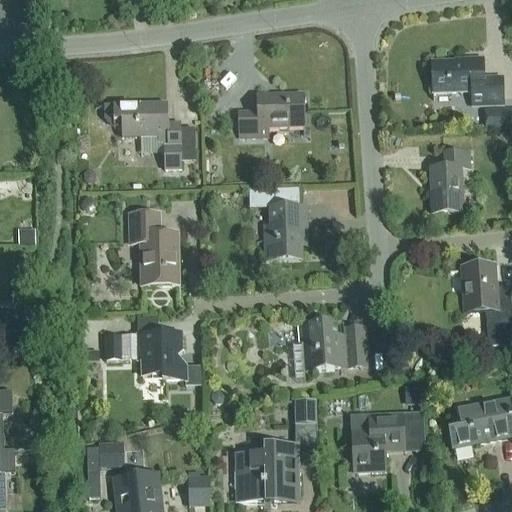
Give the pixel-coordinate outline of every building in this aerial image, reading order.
[(504,107),(504,80),(484,81),(484,64),(433,65),(434,95),(472,94),(472,108),(504,107)] [(268,130),(304,130),(304,98),(258,98),(258,114),(239,114),(239,139),(268,139),(268,130)] [(164,107),(120,108),(104,108),(105,123),(112,131),(120,131),(120,140),(159,140),(159,145),(163,145),(164,172),(181,172),(180,126),(168,126),(168,123),(165,123),(164,107)] [(462,170),(471,170),(471,154),(445,155),(445,170),(430,170),(431,217),(464,216),(462,170)] [(301,235),(307,235),(306,210),(269,211),(270,229),(264,229),(265,265),(302,264),(301,235)] [(142,290),(178,289),(176,237),(159,237),(158,217),(130,218),(130,247),(141,247),(142,290)] [(486,313),(488,350),(511,348),(511,333),(504,334),(504,327),(511,326),(511,318),(511,300),(511,298),(497,299),(496,272),(463,274),(466,314),(486,313)] [(366,355),(367,354),(365,331),(344,332),(345,342),(332,344),(331,326),(299,329),(300,346),(303,346),(305,376),(334,373),(334,372),(367,370),(366,355)] [(161,385),(186,384),(185,370),(176,361),(181,355),(180,338),(137,339),(137,363),(141,363),(141,379),(161,379),(161,385)] [(122,364),(121,340),(105,340),(105,365),(122,364)] [(421,387),(408,387),(409,408),(421,408),(421,387)] [(0,454),(3,454),(1,418),(12,418),(11,395),(0,395),(0,454)] [(511,401),(511,399),(457,409),(461,432),(451,434),(455,457),(457,457),(456,451),(511,439),(511,401)] [(295,428),(316,428),(316,404),(295,404),(295,428)] [(385,456),(405,455),(403,419),(351,421),(353,478),(386,476),(385,456)] [(238,475),(239,506),(298,505),(298,448),(263,449),(263,457),(235,457),(235,475),(238,475)] [(122,449),(98,450),(98,454),(86,454),(87,502),(99,502),(99,474),(123,473),(122,449)] [(13,453),(3,454),(0,454),(0,511),(5,511),(4,477),(14,477),(13,453)] [(117,511),(161,511),(157,478),(113,483),(117,511)] [(188,481),(190,511),(210,509),(208,479),(188,481)]
